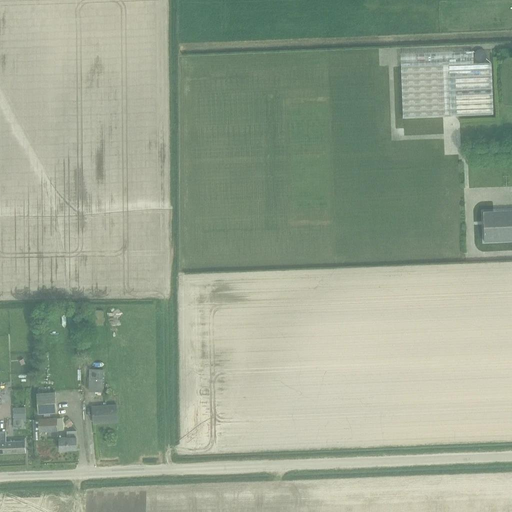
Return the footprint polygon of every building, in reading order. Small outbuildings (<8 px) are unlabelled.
[(476,60),(478,62),(480,62),(482,62),(484,61),(486,59),(486,57),(486,55),(486,53),(484,51),(483,50),(480,50),(478,51),(476,51),(475,53),(474,55),(474,57),(475,59),(476,60)] [(473,51),(400,54),(403,118),(493,115),(491,64),(474,65),(473,51)] [(485,242),(511,240),(511,210),(483,212),(485,242)] [(102,392),(102,370),(90,369),(89,391),(102,392)] [(57,412),(55,391),(37,393),(38,414),(57,412)] [(117,422),(117,412),(116,404),(92,406),(94,424),(117,422)] [(13,419),(25,419),(24,407),(13,407),(13,419)] [(56,418),(32,420),(34,440),(38,440),(38,431),(57,429),(56,418)] [(76,450),(76,440),(76,430),(67,431),(67,437),(59,437),(60,450),(76,450)] [(0,453),(26,452),(25,442),(25,438),(14,438),(14,441),(6,442),(6,432),(0,432),(0,453)]
